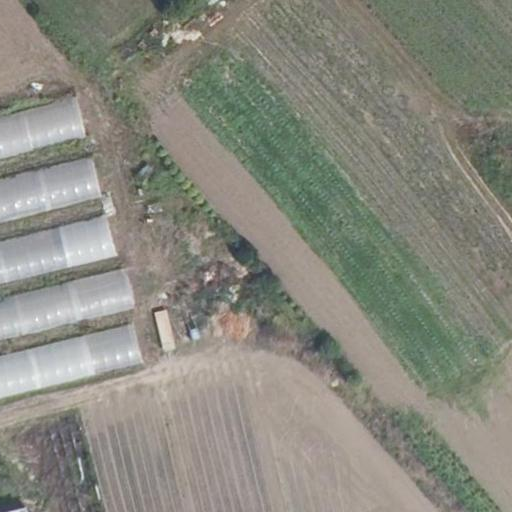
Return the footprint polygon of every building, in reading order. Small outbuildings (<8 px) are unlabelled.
[(77,97),(0,116),(0,161),(88,140),(77,97)] [(88,156),(0,178),(0,222),(99,197),(88,156)] [(0,286),(115,258),(104,216),(0,242),(0,286)] [(123,269),(0,299),(0,343),(133,311),(123,269)] [(130,327),(0,359),(0,400),(140,366),(130,327)]
